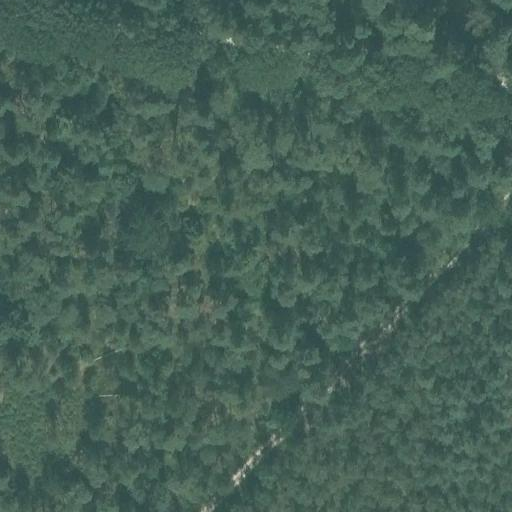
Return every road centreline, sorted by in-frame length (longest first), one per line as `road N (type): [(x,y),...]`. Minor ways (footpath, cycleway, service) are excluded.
road 1 (track): [(11,0),(511,74)]
road 2 (track): [(511,163),(189,511)]
